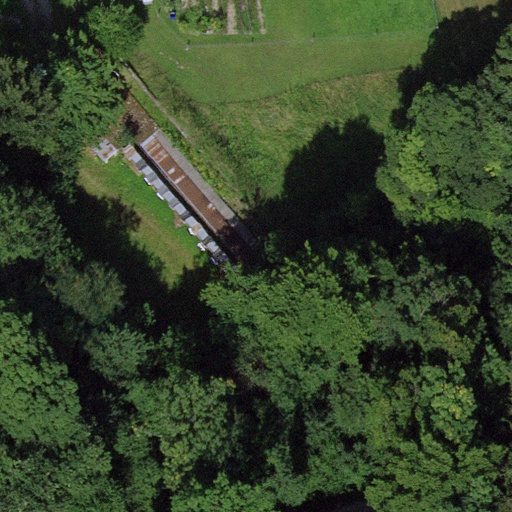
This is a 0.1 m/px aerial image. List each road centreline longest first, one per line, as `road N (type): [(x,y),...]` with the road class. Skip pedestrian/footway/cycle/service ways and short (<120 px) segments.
road 1 (track): [(31,0),(41,27),(18,110),(77,172)]
road 2 (track): [(511,474),(387,511)]
